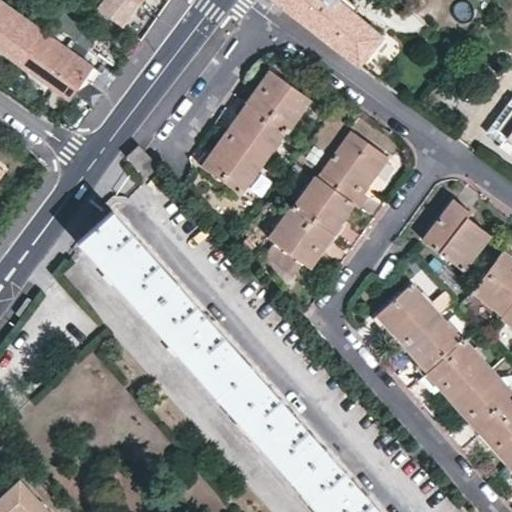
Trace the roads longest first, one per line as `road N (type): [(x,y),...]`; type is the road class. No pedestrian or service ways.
road 1 (residential): [(443,147),(332,305),(331,319),(493,511)]
road 2 (residential): [(443,147),(265,18)]
road 3 (secondary): [(90,163),(216,0)]
road 4 (residential): [(265,18),(174,151)]
road 5 (secondary): [(0,287),(90,163)]
